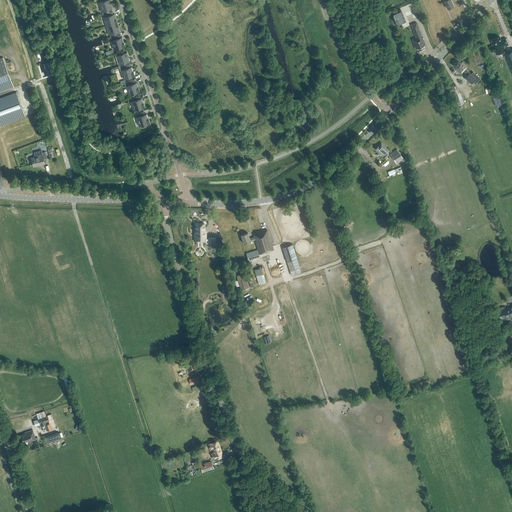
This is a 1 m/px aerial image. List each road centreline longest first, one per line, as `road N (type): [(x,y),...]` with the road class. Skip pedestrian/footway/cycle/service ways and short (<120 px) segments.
road 1 (unclassified): [(288,511),(238,447),(162,201)]
road 2 (tertiary): [(188,202),(290,193),(333,169),(388,112)]
road 3 (unclassified): [(188,202),(123,0)]
road 4 (tertiary): [(162,201),(0,195)]
road 5 (tertiary): [(388,112),(492,0)]
road 6 (unclassified): [(388,112),(344,57),(320,0)]
road 7 (track): [(73,199),(40,85),(29,80)]
